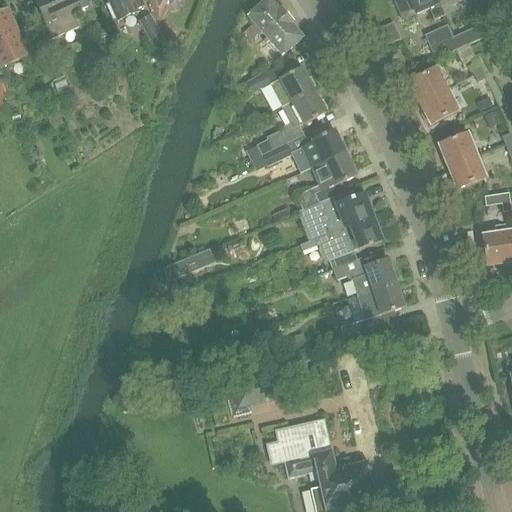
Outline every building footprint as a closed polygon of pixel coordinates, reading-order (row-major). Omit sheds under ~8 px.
[(72,15),(88,7),(85,0),(35,0),(52,38),(77,27),(72,15)] [(137,10),(144,7),(141,0),(108,0),(110,5),(109,6),(115,21),(118,19),(119,22),(138,13),(137,10)] [(147,0),(157,19),(168,0),(147,0)] [(276,63),(283,57),(304,39),(291,24),(293,23),(281,10),(279,11),(269,0),(267,0),(248,17),(255,25),(244,34),(251,42),(262,33),(267,39),(264,42),(266,45),(259,51),(266,60),(271,57),(276,63)] [(446,16),(441,4),(440,5),(438,0),(399,0),(396,2),(404,19),(416,14),(416,15),(430,9),(435,21),(446,16)] [(511,12),(511,0),(495,5),(497,15),(511,12)] [(0,68),(29,56),(8,10),(0,13),(0,68)] [(152,17),(139,23),(153,48),(165,42),(152,17)] [(425,37),(430,49),(452,39),(447,27),(425,37)] [(455,38),(460,50),(483,39),(478,27),(455,38)] [(39,66),(56,58),(45,35),(28,44),(39,66)] [(460,50),(455,38),(452,39),(430,49),(435,60),(460,50)] [(470,69),(474,77),(483,73),(479,65),(470,69)] [(0,97),(2,103),(14,97),(7,81),(4,82),(0,69),(0,97)] [(280,81),(292,103),(313,92),(302,69),(280,81)] [(410,84),(420,105),(447,91),(437,70),(410,84)] [(271,85),(270,84),(264,73),(246,84),(252,96),(271,85)] [(483,73),(474,77),(478,84),(487,80),(483,73)] [(261,91),(267,103),(284,96),(279,84),(261,91)] [(420,105),(431,126),(458,112),(447,91),(420,105)] [(325,114),(313,92),(292,103),(291,103),(292,105),(283,110),(293,129),(275,138),(256,147),(261,157),(268,153),(280,148),(291,143),(305,136),(299,126),(303,124),(304,126),(325,114)] [(479,112),(492,107),(489,99),(476,104),(479,112)] [(484,117),(489,130),(501,125),(496,113),(484,117)] [(295,152),(291,143),(280,148),(268,153),(274,166),(291,158),(299,175),(310,170),(310,171),(345,155),(335,132),(313,141),(314,143),(295,152)] [(502,138),(505,146),(511,143),(511,136),(511,134),(502,138)] [(440,147),(449,169),(476,158),(468,136),(440,147)] [(356,178),(345,155),(310,171),(318,187),(296,198),(302,211),(344,193),(345,193),(341,185),(356,178)] [(449,169),(458,191),(485,180),(476,158),(449,169)] [(225,184),(257,185),(258,161),(226,160),(225,184)] [(364,195),(348,202),(344,193),(302,211),(297,213),(308,244),(300,247),(300,248),(350,228),(373,220),(364,195)] [(511,210),(510,194),(501,196),(502,206),(504,214),(511,212),(511,210)] [(486,208),(502,206),(501,196),(485,198),(486,208)] [(287,210),(272,217),(274,223),(290,217),(287,210)] [(382,244),(373,220),(350,228),(300,248),(302,253),(319,247),(318,252),(321,260),(325,263),(333,261),(336,269),(336,270),(355,262),(358,262),(355,254),(359,252),(382,244)] [(484,238),(489,267),(511,263),(508,235),(507,227),(496,229),(497,236),(484,238)] [(162,270),(168,284),(207,268),(201,254),(162,270)] [(388,261),(365,268),(363,260),(358,262),(355,262),(336,270),(336,269),(333,270),(337,282),(347,279),(352,282),(356,298),(395,285),(388,261)] [(395,285),(356,298),(360,309),(364,322),(360,323),(363,333),(379,329),(376,318),(380,317),(403,309),(395,285)] [(285,347),(288,356),(308,349),(303,334),(289,339),(292,345),(285,347)] [(250,408),(293,398),(286,370),(221,385),(225,401),(227,401),(231,419),(252,415),(250,408)] [(294,409),(272,419),(275,428),(298,418),(294,409)] [(332,452),(330,453),(323,422),(275,433),(278,444),(267,446),(271,467),(284,464),(288,481),(308,476),(310,483),(318,481),(324,511),(346,511),(347,511),(375,505),(366,464),(349,467),(349,465),(344,466),(343,460),(334,462),(332,452)]
